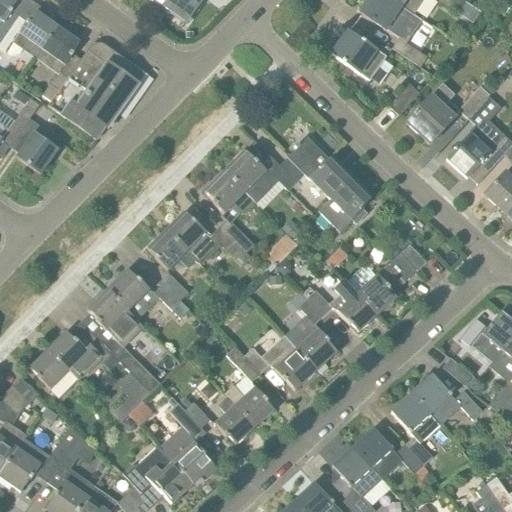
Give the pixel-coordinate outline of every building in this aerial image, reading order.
[(0,0),(0,46),(19,19),(12,14),(12,13),(10,12),(17,2),(14,0),(0,0)] [(165,0),(163,4),(160,7),(184,25),(185,24),(183,23),(199,0),(165,0)] [(370,0),(360,14),(395,38),(411,15),(388,0),(370,0)] [(414,17),(425,0),(388,0),(411,15),(414,17)] [(438,0),(459,14),(466,4),(460,0),(438,0)] [(57,29),(36,14),(29,24),(27,23),(27,24),(19,19),(0,46),(0,50),(6,55),(12,44),(35,61),(57,29)] [(48,109),(81,61),(72,55),(79,45),(57,29),(35,61),(57,76),(41,99),(49,105),(47,108),(48,109)] [(361,43),(347,34),(331,56),(360,76),(360,75),(370,82),(387,58),(362,42),(361,43)] [(392,50),(434,79),(443,70),(399,40),(392,50)] [(107,131),(128,101),(147,75),(110,48),(105,46),(100,46),(94,47),(88,52),(81,61),(48,109),(93,140),(102,127),(107,131)] [(456,118),(459,113),(458,112),(449,103),(455,97),(443,85),(432,97),(406,125),(430,147),(456,118)] [(399,119),(419,96),(409,86),(388,109),(399,119)] [(458,112),(459,113),(467,121),(484,103),(489,98),(480,89),(458,112)] [(10,147),(29,121),(39,106),(30,100),(14,123),(10,130),(0,123),(0,144),(2,141),(10,147)] [(39,176),(56,152),(38,139),(44,131),(29,121),(10,147),(9,148),(19,155),(16,159),(39,176)] [(477,188),(504,157),(511,148),(511,147),(483,121),(476,129),(456,151),(455,150),(453,152),(454,153),(446,162),(467,181),(468,179),(477,188)] [(329,162),(307,140),(299,148),(297,145),(294,149),(296,151),(280,168),(296,184),(305,176),(316,189),(328,200),(329,202),(351,180),(331,160),(329,162)] [(253,163),(244,153),(223,173),(243,194),(256,205),(278,183),(287,193),(296,184),(280,168),(275,163),(265,173),(254,162),(253,163)] [(222,215),(243,194),(223,173),(202,193),(212,203),(211,204),(222,215)] [(511,178),(506,173),(485,196),(505,215),(511,207),(511,178)] [(361,211),(371,201),(351,180),(329,202),(318,213),(340,234),(351,222),(355,227),(366,215),(361,211)] [(205,235),(183,214),(165,232),(195,262),(202,268),(221,249),(238,266),(246,257),(219,229),(210,237),(206,234),(205,235)] [(246,257),(255,249),(227,221),(219,229),(246,257)] [(293,240),(301,232),(291,223),(284,231),(293,240)] [(195,262),(165,232),(147,250),(154,258),(153,259),(168,273),(179,262),(187,270),(195,262)] [(279,268),(299,247),(288,235),(267,256),(279,268)] [(401,255),(417,273),(425,265),(409,247),(401,255)] [(401,255),(391,263),(407,281),(417,273),(401,255)] [(356,295),(376,317),(396,299),(388,291),(401,279),(389,266),(356,295)] [(136,281),(127,271),(106,292),(138,323),(160,302),(179,321),(188,311),(179,303),(162,286),(154,294),(150,290),(147,292),(137,280),(136,281)] [(179,303),(187,295),(170,278),(162,286),(179,303)] [(271,287),(283,286),(283,278),(270,279),(271,287)] [(331,292),(344,305),(337,313),(349,327),(350,326),(357,334),(376,317),(356,295),(342,281),(331,292)] [(118,364),(127,356),(120,349),(142,327),(138,323),(106,292),(86,312),(96,322),(95,322),(111,338),(101,348),(118,364)] [(315,293),(307,301),(323,318),(331,310),(328,307),(315,293)] [(314,326),(323,318),(307,301),(298,309),(306,318),(314,326)] [(492,364),(501,353),(511,339),(511,323),(500,314),(481,337),(472,348),(492,364)] [(317,332),(312,336),(300,324),(283,340),(295,352),(315,374),(336,354),(327,344),(328,343),(317,332)] [(73,341),(65,333),(47,351),(78,381),(98,360),(110,373),(118,364),(101,348),(93,356),(90,352),(87,354),(74,341),(73,341)] [(511,380),(511,339),(501,353),(492,364),(511,380)] [(315,374),(295,352),(283,340),(261,360),(253,351),(244,359),(261,375),(269,367),(274,372),(284,384),(285,383),(294,393),(315,374)] [(78,381),(47,351),(28,370),(36,378),(35,378),(49,393),(68,373),(77,382),(78,381)] [(251,384),(261,375),(244,359),(236,351),(228,359),(251,384)] [(469,393),(478,382),(450,361),(442,370),(469,393)] [(120,425),(150,395),(134,377),(104,407),(120,425)] [(454,401),(432,377),(411,395),(440,427),(460,409),(472,423),(483,414),(463,393),(454,401)] [(249,387),(251,384),(246,379),(225,398),(227,400),(254,430),(273,413),(264,405),(265,404),(249,387)] [(29,405),(37,396),(20,380),(11,388),(29,405)] [(498,416),(511,398),(511,387),(507,383),(488,407),(498,416)] [(17,416),(29,405),(11,388),(0,400),(17,416)] [(422,444),(440,427),(411,395),(390,414),(409,436),(412,434),(422,444)] [(184,413),(192,406),(185,398),(177,406),(184,413)] [(511,427),(511,398),(498,416),(511,427)] [(235,446),(254,430),(227,400),(219,408),(225,416),(215,425),(227,439),(228,438),(235,446)] [(193,405),(192,406),(184,413),(200,431),(209,422),(193,405)] [(191,439),(200,431),(184,413),(177,406),(168,414),(184,430),(160,452),(191,487),(213,467),(203,458),(203,457),(193,445),(191,439)] [(26,438),(5,424),(0,430),(0,475),(18,450),(17,450),(26,438)] [(45,484),(79,437),(69,429),(46,462),(40,465),(18,450),(0,475),(0,479),(19,493),(18,493),(19,494),(29,481),(30,481),(34,476),(45,484)] [(395,455),(373,431),(352,449),(371,470),(382,482),(402,463),(413,477),(422,469),(403,448),(395,455)] [(87,464),(96,451),(79,437),(45,484),(57,492),(53,497),(55,498),(45,511),(77,511),(87,499),(94,490),(68,472),(79,458),(87,464)] [(422,469),(432,459),(413,439),(403,448),(422,469)] [(382,482),(371,470),(352,449),(332,468),(351,490),(352,489),(355,492),(362,499),(382,482)] [(171,506),(191,487),(160,452),(128,482),(135,489),(126,496),(140,511),(150,511),(164,499),(171,506)] [(511,494),(509,497),(496,480),(487,487),(504,511),(511,505),(511,494)] [(293,503),(301,511),(337,511),(335,510),(336,509),(332,506),(314,485),(293,503)] [(503,511),(504,511),(487,487),(476,494),(488,511),(487,511),(503,511)] [(110,511),(116,504),(94,490),(87,499),(77,511),(110,511)] [(355,511),(374,511),(362,499),(355,492),(346,500),(355,511)] [(140,511),(126,496),(117,505),(123,511),(140,511)] [(355,511),(346,500),(336,509),(335,510),(337,511),(355,511)] [(301,511),(293,503),(283,511),(301,511)]
